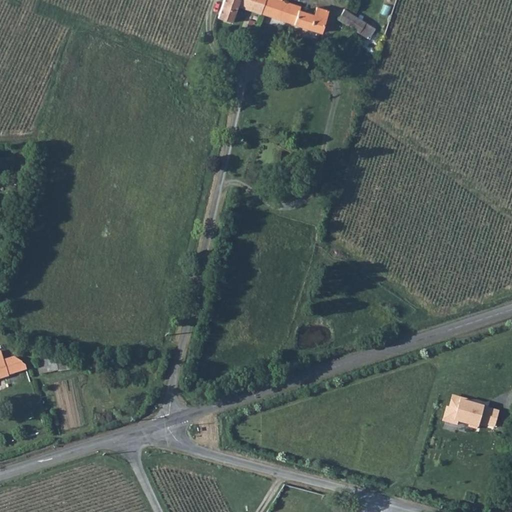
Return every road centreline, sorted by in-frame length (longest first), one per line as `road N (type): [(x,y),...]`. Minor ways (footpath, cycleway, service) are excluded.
road 1 (residential): [(167,421),(242,76),(249,66),(270,63)]
road 2 (tertiary): [(167,421),(511,311)]
road 3 (unclassified): [(167,421),(181,443),(201,452),(417,511)]
road 4 (track): [(218,189),(242,187),(274,206),(307,201),(336,76)]
road 5 (tertiary): [(0,475),(167,421)]
